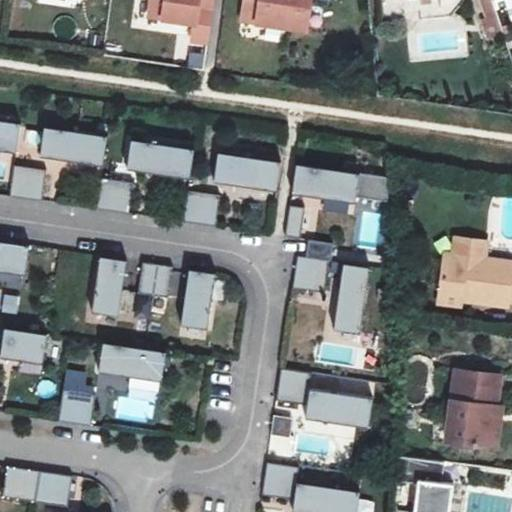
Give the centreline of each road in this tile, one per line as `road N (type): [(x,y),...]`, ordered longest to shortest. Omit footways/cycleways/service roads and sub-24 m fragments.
road 1 (residential): [(0,224),(250,265),(216,471),(135,465)]
road 2 (residential): [(135,465),(0,445)]
